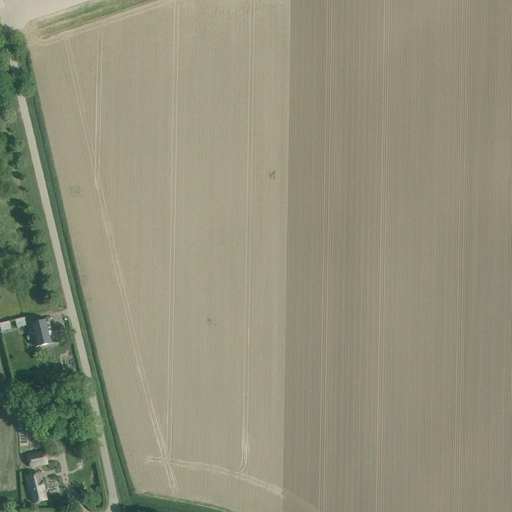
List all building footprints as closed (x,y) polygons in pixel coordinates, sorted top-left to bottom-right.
[(14,318),(15,327),(25,326),(25,318),(14,318)] [(48,320),(31,325),(36,347),(54,342),(48,320)] [(0,329),(1,332),(10,329),(8,321),(0,323),(0,329)] [(66,417),(74,415),(73,408),(78,406),(77,400),(71,401),(70,394),(61,396),(62,403),(57,404),(59,411),(64,410),(66,417)] [(38,410),(33,411),(34,416),(40,415),(41,423),(49,421),(47,414),(53,412),(51,407),(45,408),(43,401),(36,403),(38,410)] [(63,423),(55,425),(57,435),(65,433),(63,423)] [(29,455),(28,455),(31,468),(38,466),(48,464),(45,451),(44,452),(29,455)] [(34,503),(47,500),(41,473),(26,477),(29,491),(31,491),(34,503)]
